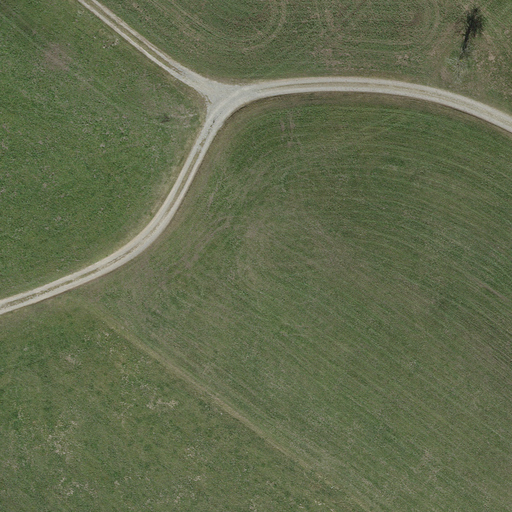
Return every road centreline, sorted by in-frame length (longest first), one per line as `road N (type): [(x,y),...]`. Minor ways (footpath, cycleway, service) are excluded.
road 1 (track): [(0,307),(107,266),(138,245),(238,95),(295,85),(387,86),(444,97),(511,125)]
road 2 (track): [(238,95),(192,81),(86,0)]
